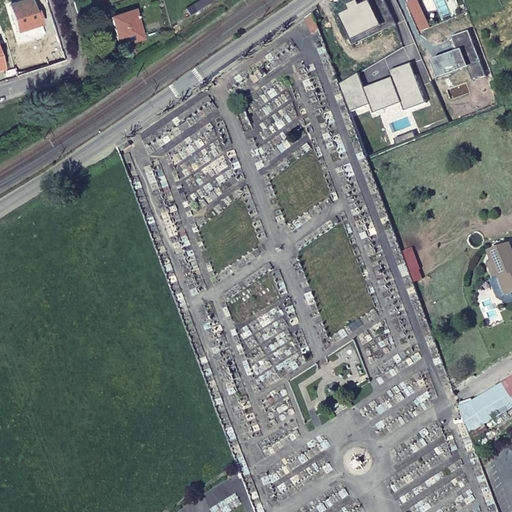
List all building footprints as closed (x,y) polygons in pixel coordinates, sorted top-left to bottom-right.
[(16,0),(8,3),(17,29),(41,21),(37,9),(33,10),(30,0),(16,0)] [(203,0),(190,8),(195,17),(222,0),(203,0)] [(350,7),(340,11),(352,38),(394,20),(384,0),(364,0),(358,3),(356,0),(351,0),(347,2),(350,7)] [(430,29),(417,0),(415,0),(408,3),(415,17),(421,32),(430,29)] [(139,13),(116,21),(122,41),(125,40),(127,48),(148,42),(139,13)] [(483,70),(469,32),(454,38),(460,54),(433,63),(439,80),(452,75),(451,73),(469,66),(472,74),(483,70)] [(395,84),(416,76),(411,64),(390,72),(393,78),(395,84)] [(472,74),(469,66),(451,73),(452,75),(468,69),(473,82),(485,77),(483,70),(472,74)] [(365,88),(360,74),(339,85),(349,113),(370,105),(373,114),(384,110),(381,103),(399,96),(402,103),(404,111),(426,103),(416,76),(395,84),(393,78),(365,88)] [(402,103),(399,96),(381,103),(384,110),(402,103)] [(126,140),(119,145),(123,149),(129,145),(126,140)] [(505,274),(511,291),(511,290),(511,248),(510,242),(489,250),(499,276),(505,274)] [(499,276),(505,293),(511,291),(505,274),(499,276)] [(511,376),(501,383),(509,398),(511,395),(511,376)] [(471,401),(458,406),(468,433),(511,405),(511,402),(509,398),(501,383),(471,401)]
